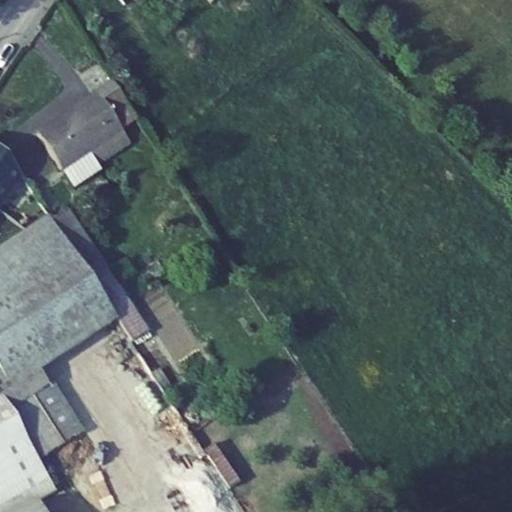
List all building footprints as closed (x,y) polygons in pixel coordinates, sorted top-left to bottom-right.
[(124,0),(122,2),(149,34),(164,21),(145,0),(124,0)] [(145,0),(164,21),(188,0),(145,0)] [(216,0),(217,0),(224,0),(234,10),(239,6),(249,17),(261,7),(254,0),(216,0)] [(70,79),(8,119),(42,177),(73,157),(68,149),(101,127),(70,79)] [(64,200),(43,214),(112,315),(132,300),(64,200)] [(0,407),(37,377),(112,315),(43,214),(0,251),(0,407)] [(37,377),(0,407),(0,410),(18,432),(38,455),(76,424),(37,377)] [(0,446),(18,432),(0,410),(0,446)] [(0,511),(5,511),(34,489),(53,474),(38,455),(18,432),(0,446),(0,511)] [(53,511),(34,489),(5,511),(53,511)]
